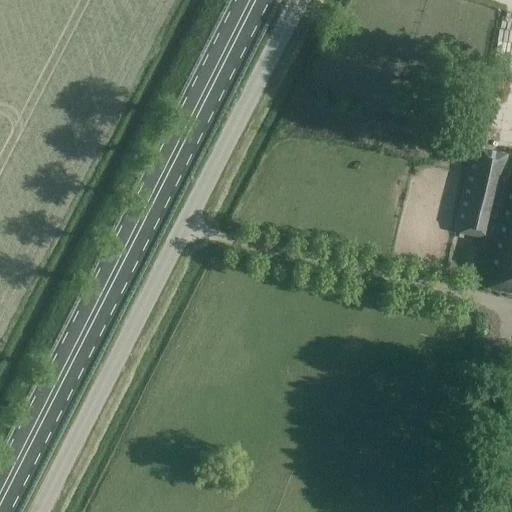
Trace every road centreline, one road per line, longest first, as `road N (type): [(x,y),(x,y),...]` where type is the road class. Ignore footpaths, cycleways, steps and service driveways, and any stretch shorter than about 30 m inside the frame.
road 1 (unclassified): [(36,511),(295,0)]
road 2 (trunk): [(0,495),(252,0)]
